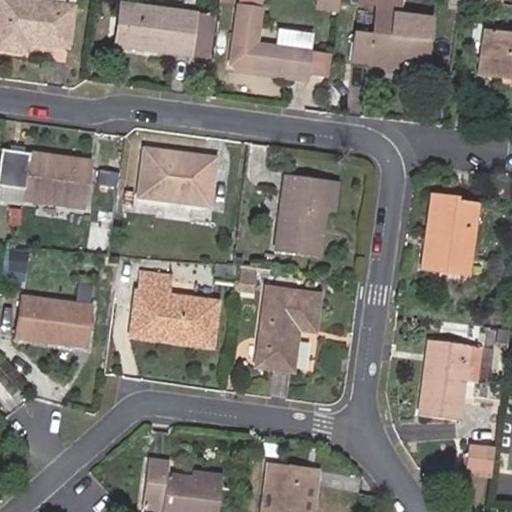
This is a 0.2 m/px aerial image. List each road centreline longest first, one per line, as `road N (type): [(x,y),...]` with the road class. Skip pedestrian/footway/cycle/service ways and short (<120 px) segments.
road 1 (residential): [(387,147),(362,134),(134,104),(93,111),(0,98)]
road 2 (residential): [(362,430),(139,402),(12,511)]
road 3 (residential): [(362,430),(394,177),(387,147)]
road 4 (unknown): [(66,465),(26,373),(0,340)]
road 5 (residential): [(511,158),(387,147)]
